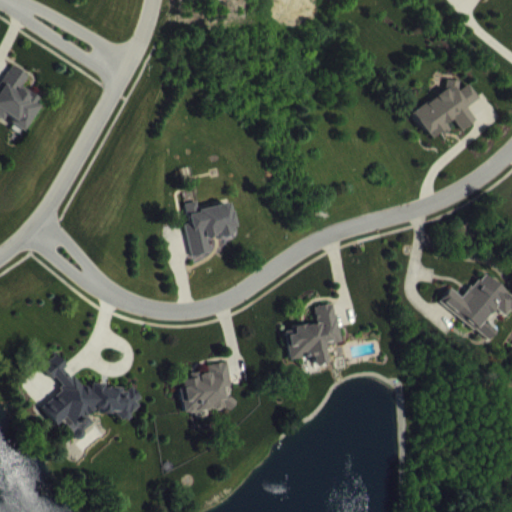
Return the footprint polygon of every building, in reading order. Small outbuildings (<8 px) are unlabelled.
[(0,101),(0,132),(4,135),(6,132),(26,144),(44,115),(21,102),(28,91),(12,81),(0,101)] [(413,127),(432,155),(449,143),(445,137),(453,132),(462,145),(476,135),(467,121),(479,112),(469,98),(461,103),(454,93),(446,99),(448,101),(413,127)] [(191,270),(210,267),(207,253),(237,247),(230,217),(198,223),(196,216),(185,218),(190,238),(185,239),(191,270)] [(511,324),(511,310),(483,287),(462,312),(450,302),(439,315),(487,355),(495,344),(485,336),(496,323),(506,332),(511,324)] [(341,356),(332,317),(313,321),(317,337),(285,344),(291,375),(314,369),(317,379),(328,377),(325,360),(341,356)] [(42,425),(58,439),(59,437),(80,453),(83,449),(84,446),(92,436),(87,431),(94,423),(98,427),(109,430),(112,426),(122,433),(130,436),(139,408),(130,401),(125,407),(122,404),(91,396),(89,402),(85,400),(74,392),(63,389),(67,378),(54,368),(41,383),(61,399),(60,402),(42,425)] [(185,427),(234,422),(233,412),(224,413),(223,401),(230,401),(228,377),(207,379),(207,387),(190,388),(190,393),(182,394),(185,427)]
